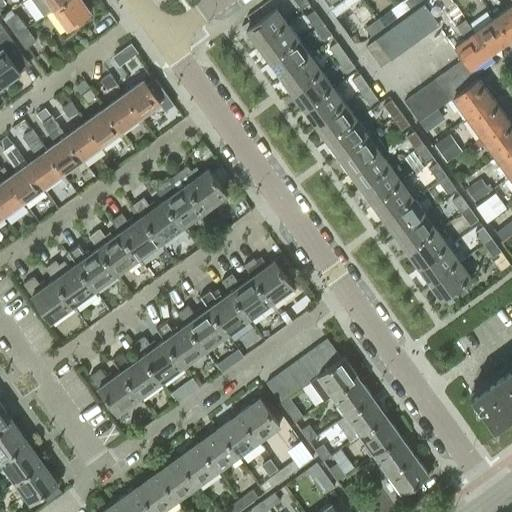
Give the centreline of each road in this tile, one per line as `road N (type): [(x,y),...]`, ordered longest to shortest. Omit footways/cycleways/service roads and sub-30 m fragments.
road 1 (residential): [(38,371),(99,466),(346,291)]
road 2 (residential): [(38,371),(280,200)]
road 3 (residential): [(0,259),(213,107)]
road 4 (residential): [(502,494),(481,478),(346,291)]
road 5 (residential): [(0,120),(146,15)]
